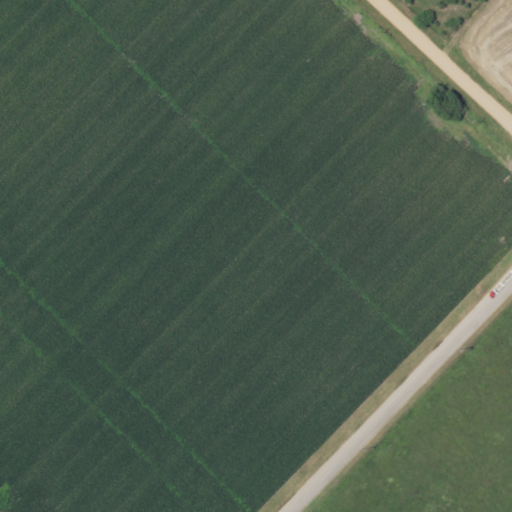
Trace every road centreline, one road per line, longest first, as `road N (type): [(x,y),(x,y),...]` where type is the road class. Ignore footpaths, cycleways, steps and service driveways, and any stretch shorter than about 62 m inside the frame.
road 1 (residential): [(293,511),(511,284)]
road 2 (residential): [(511,123),(380,0)]
